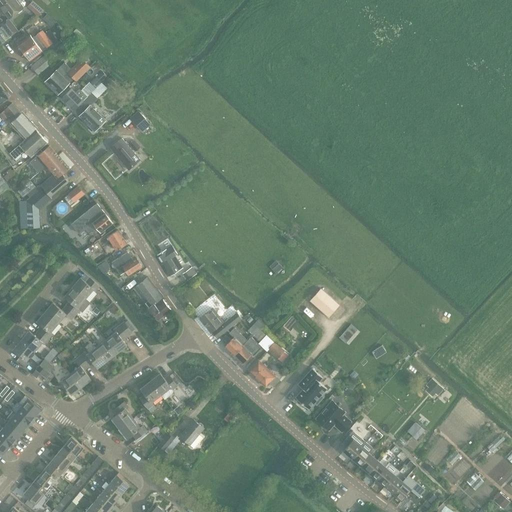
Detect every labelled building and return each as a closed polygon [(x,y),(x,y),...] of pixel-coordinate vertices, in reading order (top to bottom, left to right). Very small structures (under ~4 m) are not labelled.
[(22,8),(25,6),(26,2),(23,0),(17,0),(17,1),(16,0),(0,0),(0,4),(10,18),(22,8)] [(29,5),(39,15),(44,10),(33,0),(29,5)] [(53,25),(57,21),(47,14),(44,17),(53,25)] [(9,36),(16,31),(7,19),(1,24),(9,36)] [(76,29),(73,32),(82,40),(85,37),(76,29)] [(30,60),(43,50),(45,53),(59,42),(49,30),(45,33),(43,31),(43,30),(37,35),(38,36),(34,39),(30,35),(18,45),(30,60)] [(50,61),(45,55),(30,66),(37,75),(48,66),(50,61)] [(61,66),(45,82),(58,95),(74,78),(76,81),(91,66),(83,58),(72,70),(65,62),(61,66)] [(102,71),(90,82),(95,87),(106,76),(102,71)] [(87,97),(74,110),(95,131),(106,120),(96,111),(90,105),(97,98),(106,88),(101,83),(87,96),(87,97)] [(0,85),(0,103),(8,98),(0,85)] [(61,98),(74,110),(87,97),(87,96),(79,88),(76,91),(75,90),(74,91),(71,88),(61,98)] [(12,103),(0,113),(0,114),(4,119),(7,117),(11,122),(21,113),(12,103)] [(138,111),(130,118),(142,132),(150,125),(138,111)] [(17,128),(25,137),(27,136),(35,128),(21,113),(11,122),(14,124),(12,126),(15,130),(17,128)] [(27,136),(19,144),(9,154),(16,161),(21,156),(20,155),(25,151),(31,157),(47,142),(48,139),(44,135),(42,135),(35,128),(27,136)] [(129,170),(141,160),(123,139),(111,148),(129,170)] [(133,140),(128,144),(135,152),(140,147),(133,140)] [(30,162),(35,168),(39,172),(46,166),(48,164),(48,165),(50,164),(49,163),(51,162),(50,161),(57,155),(50,146),(38,156),(30,162)] [(46,166),(53,174),(57,179),(63,174),(69,169),(57,155),(50,161),(51,162),(49,163),(50,164),(48,165),(48,164),(46,166)] [(42,188),(30,198),(39,210),(52,199),(50,198),(69,182),(63,174),(57,179),(53,174),(40,185),(42,188)] [(28,196),(25,199),(26,201),(30,198),(42,188),(40,185),(37,185),(26,195),(28,196)] [(78,186),(63,198),(70,205),(84,194),(78,186)] [(39,227),(38,210),(39,210),(30,198),(26,201),(25,199),(23,200),(19,201),(20,228),(39,227)] [(80,233),(85,230),(88,234),(92,231),(93,233),(98,229),(101,232),(112,223),(97,204),(73,224),(80,233)] [(106,251),(110,248),(113,246),(116,251),(127,244),(118,230),(107,237),(109,240),(102,245),(106,251)] [(183,268),(175,255),(177,254),(172,245),(157,254),(171,276),(183,268)] [(128,276),(129,275),(142,267),(136,258),(133,260),(128,252),(112,263),(120,276),(127,276),(128,276)] [(97,267),(105,274),(109,270),(109,265),(106,261),(97,267)] [(192,267),(182,274),(187,280),(196,273),(192,267)] [(72,287),(86,298),(93,289),(95,291),(99,286),(89,277),(85,281),(81,277),(72,287)] [(145,304),(146,303),(159,320),(172,309),(164,300),(157,305),(156,304),(164,297),(161,293),(148,277),(137,286),(133,289),(145,304)] [(69,301),(66,305),(76,314),(79,310),(82,313),(90,303),(85,299),(86,298),(72,287),(64,296),(69,301)] [(310,301),(328,317),(339,305),(321,289),(310,301)] [(45,312),(58,323),(66,314),(71,319),(76,314),(66,305),(62,310),(53,303),(45,312)] [(109,309),(113,314),(118,310),(114,305),(109,309)] [(217,339),(243,318),(237,312),(224,323),(212,309),(200,319),(217,339)] [(42,326),(38,330),(48,339),(52,334),(51,332),(58,323),(45,312),(37,322),(42,326)] [(119,326),(127,336),(132,333),(125,322),(119,326)] [(351,323),(347,327),(353,332),(357,328),(351,323)] [(116,332),(106,340),(116,353),(127,345),(123,340),(127,336),(119,326),(114,330),(116,332)] [(225,347),(234,355),(243,345),(251,337),(250,336),(247,340),(234,327),(229,333),(233,338),(225,347)] [(21,340),(35,351),(42,343),(44,344),(48,339),(38,330),(34,335),(29,331),(21,340)] [(243,345),(234,355),(242,364),(252,354),(253,355),(257,351),(262,347),(266,351),(268,350),(275,343),(260,330),(254,336),(260,342),(258,344),(251,337),(243,345)] [(26,361),(35,351),(21,340),(13,349),(26,361)] [(97,347),(107,360),(116,353),(106,340),(97,347)] [(284,351),(275,343),(268,350),(282,363),(288,355),(284,352),(284,351)] [(81,356),(89,366),(93,363),(97,368),(107,360),(97,347),(88,354),(86,352),(81,356)] [(80,366),(71,373),(81,387),(91,379),(84,370),(89,366),(81,356),(75,360),(80,366)] [(36,369),(41,373),(49,364),(44,359),(36,369)] [(274,386),(280,381),(259,360),(249,370),(266,387),(270,383),(274,386)] [(49,364),(41,373),(45,377),(54,368),(49,364)] [(303,390),(296,397),(309,409),(315,403),(316,405),(322,399),(320,398),(326,391),(317,383),(322,377),(312,368),(297,384),(303,390)] [(354,371),(349,376),(353,379),(357,375),(354,371)] [(71,394),(81,387),(71,373),(61,381),(71,394)] [(150,381),(161,395),(164,400),(172,394),(173,392),(172,389),(177,386),(169,376),(165,379),(160,374),(150,381)] [(434,380),(428,387),(435,394),(441,387),(434,380)] [(140,398),(147,408),(150,413),(156,408),(153,405),(151,402),(161,395),(150,381),(140,389),(144,395),(140,398)] [(21,406),(34,417),(41,409),(28,398),(21,406)] [(332,401),(316,419),(322,424),(320,425),(325,430),(327,428),(328,430),(333,424),(336,427),(341,431),(350,422),(342,414),(344,412),(332,401)] [(112,419),(119,429),(133,419),(125,409),(128,407),(124,402),(113,410),(117,415),(112,419)] [(28,424),(34,417),(21,406),(15,413),(13,411),(28,424)] [(28,424),(13,411),(6,418),(22,431),(28,424)] [(22,431),(6,418),(6,419),(8,421),(3,428),(16,439),(22,431)] [(133,419),(119,429),(127,439),(132,435),(136,439),(146,431),(142,426),(140,428),(133,419)] [(189,445),(192,441),(196,445),(202,438),(199,434),(204,428),(194,420),(179,436),(189,445)] [(415,422),(409,429),(418,437),(424,430),(415,422)] [(167,434),(158,445),(164,450),(174,439),(174,438),(180,431),(174,427),(168,434),(167,434)] [(0,430),(0,438),(10,446),(16,439),(3,428),(0,430)] [(350,435),(342,444),(347,448),(343,452),(351,459),(362,447),(365,442),(352,431),(350,435)] [(500,433),(489,446),(494,450),(504,437),(500,433)] [(63,447),(76,457),(83,448),(71,437),(63,447)] [(0,451),(3,454),(10,446),(0,438),(0,451)] [(362,447),(351,459),(360,466),(370,454),(369,453),(372,449),(365,442),(362,447)] [(55,456),(68,466),(76,457),(63,447),(55,456)] [(370,454),(360,466),(368,473),(378,461),(377,460),(371,455),(375,451),(372,449),(369,453),(370,454)] [(448,458),(452,463),(461,456),(458,451),(448,458)] [(378,461),(368,473),(377,480),(387,468),(385,467),(379,462),(383,458),(380,455),(377,460),(378,461)] [(48,465),(60,476),(68,466),(55,456),(48,465)] [(95,460),(92,464),(96,468),(100,464),(103,460),(98,456),(95,460)] [(387,468),(377,480),(385,487),(395,475),(394,474),(397,470),(389,462),(385,467),(387,468)] [(456,480),(469,469),(464,463),(451,475),(456,480)] [(429,464),(425,468),(429,473),(433,468),(429,464)] [(40,475),(52,485),(60,476),(48,465),(40,475)] [(395,475),(385,487),(393,494),(403,482),(402,481),(396,476),(399,472),(397,470),(394,474),(395,475)] [(85,472),(81,477),(85,481),(90,476),(85,472)] [(475,472),(467,481),(477,489),(485,481),(475,472)] [(32,484),(44,494),(52,485),(40,475),(32,484)] [(109,485),(121,495),(129,485),(117,475),(109,485)] [(81,477),(76,483),(80,487),(85,481),(81,477)] [(403,482),(393,494),(402,501),(412,489),(404,483),(408,478),(406,477),(402,481),(403,482)] [(24,494),(35,503),(36,504),(44,494),(32,484),(24,494)] [(101,494),(113,504),(121,495),(109,485),(101,494)] [(69,490),(65,496),(69,500),(74,494),(69,490)] [(93,503),(103,511),(106,511),(113,504),(101,494),(93,503)] [(501,494),(496,500),(504,507),(509,501),(501,494)] [(65,496),(60,501),(65,505),(69,500),(65,496)] [(432,497),(427,502),(430,505),(435,500),(432,497)] [(72,502),(64,511),(65,511),(70,511),(76,505),(72,502)] [(86,511),(103,511),(93,503),(86,511)]
